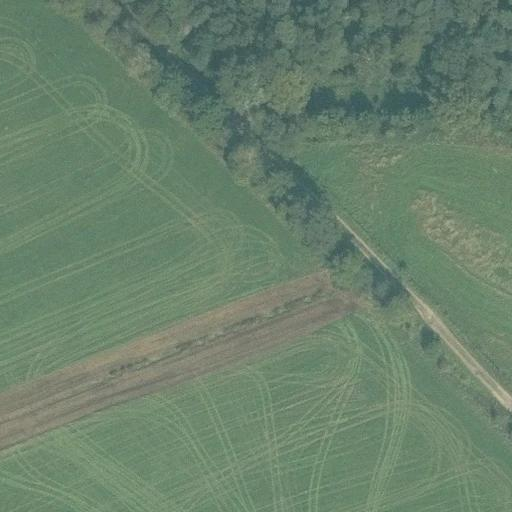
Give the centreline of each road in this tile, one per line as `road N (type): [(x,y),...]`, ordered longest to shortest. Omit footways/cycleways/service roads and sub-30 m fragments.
road 1 (track): [(511,409),(227,117)]
road 2 (track): [(227,117),(251,108),(433,92),(511,110)]
road 3 (track): [(227,117),(112,0)]
